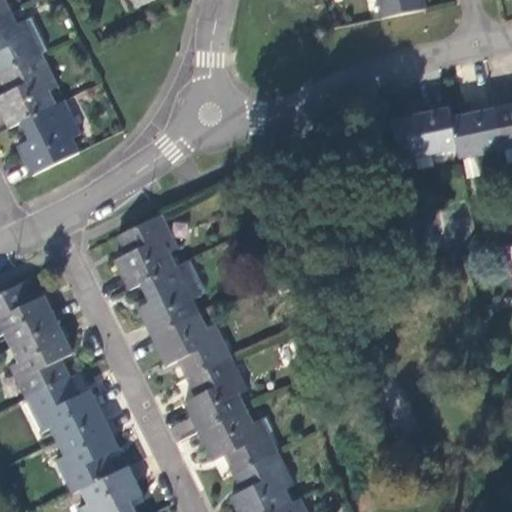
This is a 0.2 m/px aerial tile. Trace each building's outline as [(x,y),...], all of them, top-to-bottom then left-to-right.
[(374,0),(378,20),(422,10),(419,0),(374,0)] [(0,68),(36,51),(44,47),(28,15),(12,23),(4,9),(0,10),(0,68)] [(52,83),(36,51),(0,68),(0,85),(2,89),(0,90),(0,117),(3,124),(16,118),(50,102),(43,88),(52,83)] [(74,131),(58,98),(50,102),(16,118),(24,137),(13,143),(26,172),(73,148),(66,134),(74,131)] [(511,103),(492,108),(501,149),(511,146),(511,103)] [(455,148),(449,117),(446,106),(419,111),(389,118),(398,158),(455,148)] [(494,151),(501,149),(492,108),(468,113),(449,117),(455,148),(457,158),(474,154),(477,164),(496,160),(494,151)] [(173,245),(158,213),(113,235),(121,253),(109,258),(123,288),(137,282),(173,264),(165,248),(173,245)] [(146,336),(196,312),(188,296),(203,290),(187,257),(173,264),(137,282),(145,300),(132,306),(146,336)] [(29,299),(20,280),(0,289),(0,330),(0,331),(7,345),(54,323),(40,294),(29,299)] [(181,377),(228,354),(212,321),(202,325),(196,312),(146,336),(160,365),(173,359),(181,377)] [(68,352),(54,323),(7,345),(14,362),(5,366),(20,397),(65,375),(56,357),(68,352)] [(192,430),(242,405),(235,390),(242,387),(228,354),(181,377),(189,392),(177,398),(192,430)] [(52,438),(99,416),(85,387),(73,393),(65,375),(20,397),(35,430),(45,425),(52,438)] [(227,471),(273,449),(257,414),(248,418),(242,405),(192,430),(206,459),(219,453),(227,471)] [(67,490),(76,486),(111,469),(101,450),(113,444),(99,416),(52,438),(59,454),(51,458),(67,490)] [(225,495),(233,511),(261,511),(286,501),(279,486),(288,482),(273,449),(227,471),(236,490),(225,495)] [(74,505),(76,511),(131,511),(126,499),(137,494),(123,464),(111,469),(76,486),(83,501),(74,505)] [(303,511),(295,496),(286,501),(261,511),(303,511)]
